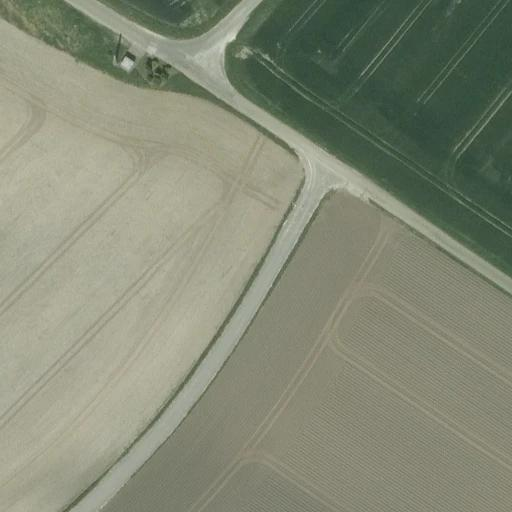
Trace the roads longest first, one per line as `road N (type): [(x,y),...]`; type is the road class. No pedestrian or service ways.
road 1 (track): [(75,511),(205,377),(266,283),(320,160)]
road 2 (unclassified): [(193,72),(511,289)]
road 3 (unclassified): [(72,0),(193,72)]
